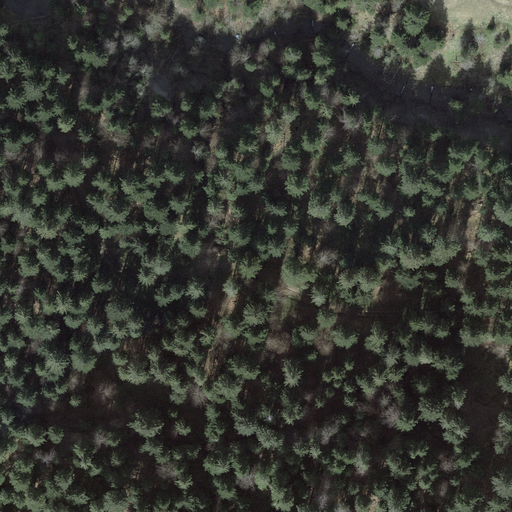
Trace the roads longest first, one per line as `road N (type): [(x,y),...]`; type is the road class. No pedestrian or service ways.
road 1 (track): [(511,310),(334,309),(222,264),(162,279),(131,274),(102,246),(57,145),(0,111)]
road 2 (track): [(0,400),(87,384),(182,406),(361,362),(511,341)]
